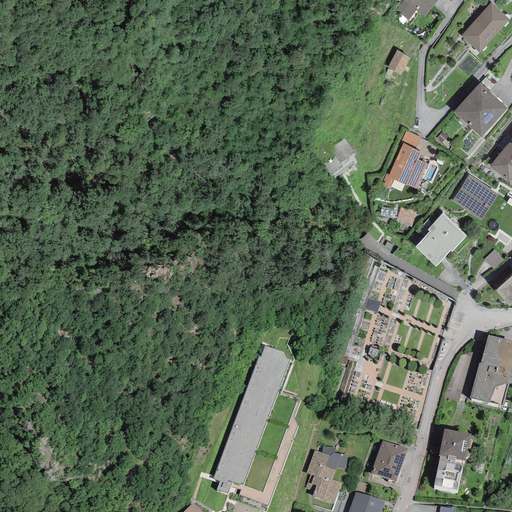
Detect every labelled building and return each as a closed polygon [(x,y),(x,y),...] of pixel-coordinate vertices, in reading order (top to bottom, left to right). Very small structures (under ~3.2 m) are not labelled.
[(408,21),(416,10),(403,0),(395,11),(408,21)] [(437,0),(403,0),(416,10),(424,17),(437,0)] [(491,3),(461,36),(479,53),(509,20),(491,3)] [(401,76),(410,58),(397,51),(387,68),(401,76)] [(480,83),(453,112),(481,137),(507,108),(480,83)] [(158,94),(148,101),(153,109),(163,102),(158,94)] [(403,143),(415,149),(420,137),(406,130),(400,142),(403,143)] [(335,156),(324,164),(331,172),(341,164),(339,161),(353,151),(344,138),(332,147),(335,156)] [(511,176),(511,139),(489,166),(508,181),(511,176)] [(389,175),(388,177),(394,180),(406,186),(407,185),(416,189),(427,164),(418,160),(421,153),(415,149),(403,143),(389,175)] [(390,189),(394,180),(388,177),(389,175),(386,174),(381,185),(390,189)] [(469,175),(452,201),(481,220),(498,195),(469,175)] [(511,240),(511,197),(508,202),(498,195),(481,220),(476,228),(495,239),(500,233),(511,240)] [(415,247),(435,267),(450,251),(452,252),(466,237),(443,214),(427,230),(430,232),(415,247)] [(485,257),(494,266),(504,257),(495,247),(485,257)] [(511,304),(511,305),(511,276),(495,291),(509,306),(511,304)] [(479,363),(470,398),(502,406),(511,366),(511,341),(488,335),(480,363),(479,363)] [(232,482),(243,485),(255,453),(254,452),(257,450),(256,447),(257,446),(266,422),(265,420),(269,419),(267,416),(268,415),(278,391),(277,390),(280,388),(279,386),(280,385),(290,359),(286,358),(283,352),(265,346),(261,357),(259,356),(213,479),(220,481),(217,490),(227,493),(232,482)] [(440,456),(434,486),(457,490),(461,466),(454,465),(455,459),(465,461),(471,434),(444,429),(438,456),(440,456)] [(382,441),(370,473),(396,482),(407,449),(382,441)] [(314,491),(312,496),(333,504),(341,483),(332,479),(336,468),(345,469),(347,455),(334,453),(335,448),(322,446),(321,453),(314,451),(306,473),(310,475),(305,488),(314,491)] [(359,482),(355,492),(366,495),(369,485),(359,482)] [(355,492),(348,511),(380,511),(384,501),(366,495),(355,492)] [(183,511),(201,511),(192,503),(183,511)]
